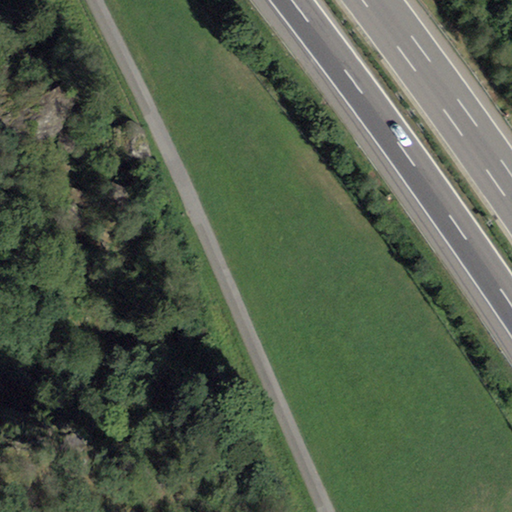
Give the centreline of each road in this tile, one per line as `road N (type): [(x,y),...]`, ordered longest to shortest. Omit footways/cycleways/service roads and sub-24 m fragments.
road 1 (motorway): [(290,0),(511,307)]
road 2 (motorway): [(511,191),(372,0)]
